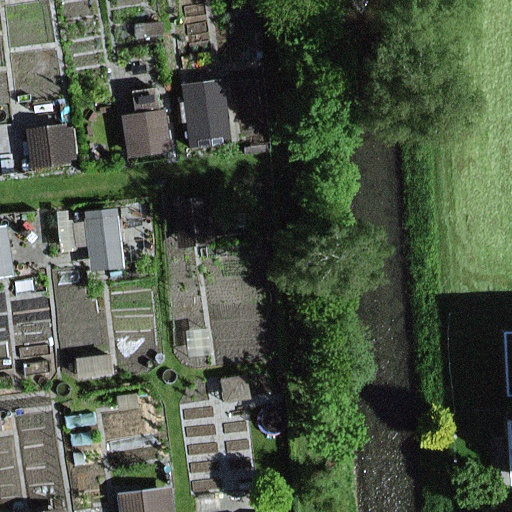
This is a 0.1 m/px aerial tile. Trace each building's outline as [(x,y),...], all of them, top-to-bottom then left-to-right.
[(172,105),(124,112),(131,156),(179,149),(172,105)] [(236,107),(190,114),(196,155),(242,149),(236,107)] [(78,119),(35,126),(41,167),(84,161),(78,119)] [(210,192),(182,194),(187,244),(215,241),(210,192)] [(125,205),(89,208),(95,269),(131,265),(125,205)] [(18,221),(0,222),(0,273),(23,272),(18,221)] [(511,340),(496,341),(497,412),(511,411),(511,340)] [(511,479),(511,411),(497,412),(498,480),(511,479)] [(182,511),(180,482),(129,488),(131,511),(182,511)]
